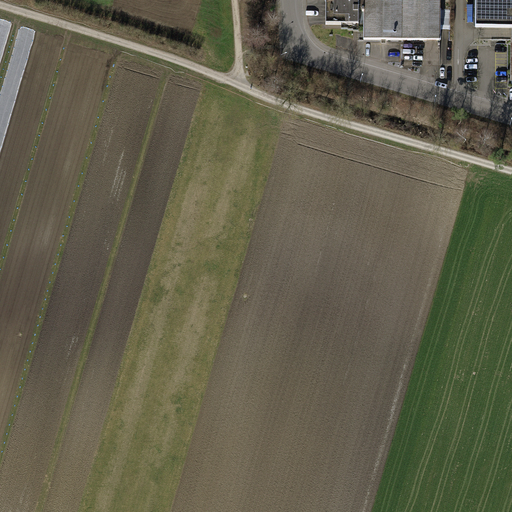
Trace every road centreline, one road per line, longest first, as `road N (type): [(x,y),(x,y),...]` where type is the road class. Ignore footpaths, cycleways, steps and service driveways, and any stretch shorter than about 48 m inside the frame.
road 1 (track): [(511,172),(0,11)]
road 2 (residential): [(511,116),(308,56)]
